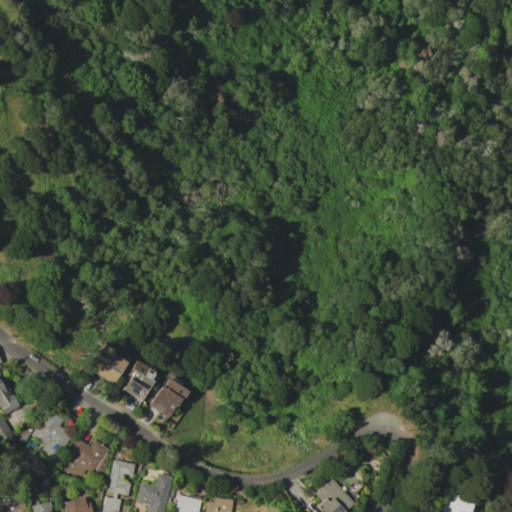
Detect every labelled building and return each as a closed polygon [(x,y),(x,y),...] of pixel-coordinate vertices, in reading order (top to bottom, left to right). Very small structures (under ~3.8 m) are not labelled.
[(112,384),(126,359),(100,345),(86,370),(112,384)] [(139,400),(154,372),(135,362),(120,390),(139,400)] [(147,407),(168,419),(184,389),(164,377),(147,407)] [(16,407),(0,378),(0,410),(2,414),(16,407)] [(57,426),(61,419),(45,410),(30,437),(43,444),(40,450),(55,458),(69,433),(57,426)] [(0,440),(10,436),(0,414),(0,440)] [(91,441),(89,445),(72,438),(61,470),(81,477),(83,470),(99,476),(109,448),(91,441)] [(132,463),(110,460),(105,494),(103,494),(99,511),(115,511),(118,496),(125,497),(128,483),(120,482),(121,474),(130,475),(132,463)] [(160,511),(168,476),(154,473),(152,485),(137,483),(134,502),(146,505),(144,511),(160,511)] [(320,502),(309,511),(341,511),(352,502),(329,478),(312,493),(320,502)] [(439,511),(468,511),(472,501),(448,491),(439,511)] [(194,511),(197,500),(172,493),(168,511),(170,511),(194,511)] [(62,500),(63,511),(87,511),(85,497),(62,500)] [(226,511),(227,500),(201,498),(200,511),(226,511)] [(24,511),(21,500),(0,506),(0,511),(24,511)] [(51,511),(50,502),(30,504),(30,511),(51,511)]
